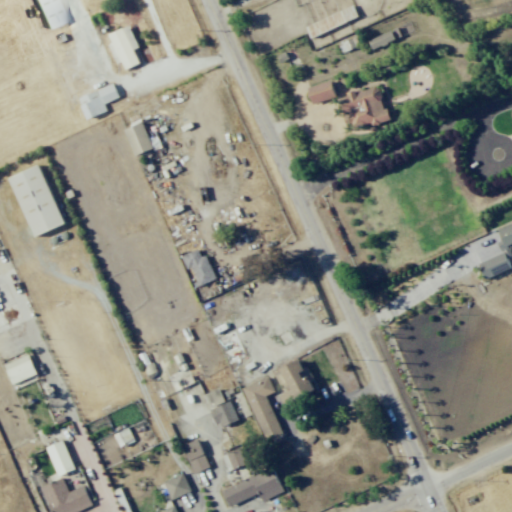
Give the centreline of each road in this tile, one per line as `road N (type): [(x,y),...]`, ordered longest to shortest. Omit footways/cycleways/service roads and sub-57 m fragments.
road 1 (tertiary): [(212,0),(434,511)]
road 2 (residential): [(511,447),(369,511)]
